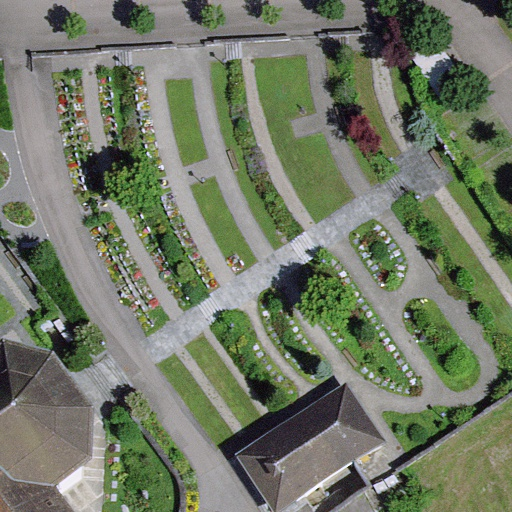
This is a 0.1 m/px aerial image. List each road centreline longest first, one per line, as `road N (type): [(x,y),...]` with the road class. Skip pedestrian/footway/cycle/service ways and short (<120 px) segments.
road 1 (residential): [(0,18),(324,0)]
road 2 (residential): [(425,0),(456,12),(511,89)]
